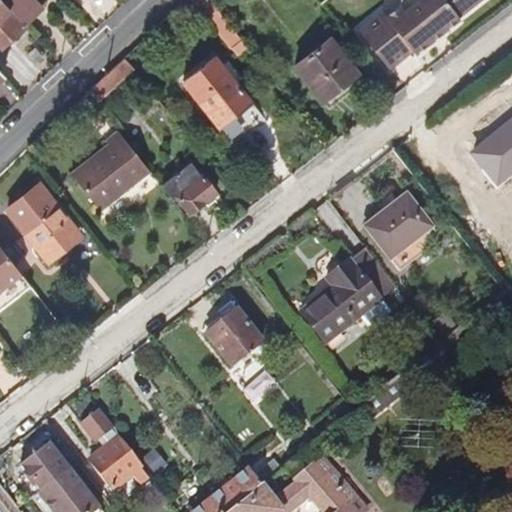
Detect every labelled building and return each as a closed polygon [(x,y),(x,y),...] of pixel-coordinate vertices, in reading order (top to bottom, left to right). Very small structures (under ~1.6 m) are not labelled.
[(0,0),(0,50),(23,28),(9,14),(12,12),(0,0)] [(31,0),(0,0),(26,25),(41,10),(31,0)] [(358,30),(389,69),(412,51),(416,55),(461,19),(459,18),(481,0),(400,0),(400,6),(387,16),(383,11),(358,30)] [(293,68),(323,102),(357,73),(327,38),(293,68)] [(216,54),(183,79),(232,142),(258,122),(248,109),(255,103),(235,78),(224,64),(216,54)] [(125,57),(88,91),(96,101),(133,67),(125,57)] [(231,58),(224,64),(235,78),(242,73),(231,58)] [(511,120),(472,153),(497,183),(511,170),(511,120)] [(150,171),(119,131),(106,141),(109,145),(70,174),(99,211),(150,171)] [(191,163),(162,186),(173,201),(176,198),(190,214),(193,211),(194,213),(203,205),(202,204),(204,202),(208,207),(216,201),(213,197),(216,194),(203,175),(202,176),(191,163)] [(77,233),(39,185),(7,210),(48,263),(63,251),(60,247),(77,233)] [(407,196),(368,228),(393,260),(433,228),(407,196)] [(0,291),(22,275),(0,246),(0,291)] [(395,287),(372,257),(356,269),(349,260),(325,279),(331,286),(298,313),(323,345),(395,287)] [(439,344),(430,351),(440,364),(462,347),(461,346),(497,315),(491,302),(439,344)] [(237,310),(206,334),(230,366),(262,342),(237,310)] [(69,338),(61,344),(66,351),(73,345),(69,338)] [(430,351),(362,405),(372,418),(440,364),(430,351)] [(324,423),(330,430),(353,412),(347,405),(324,423)] [(114,429),(99,409),(81,423),(95,443),(98,441),(104,449),(89,461),(113,490),(132,475),(140,485),(149,478),(141,467),(142,467),(113,429),(114,429)] [(48,443),(19,466),(39,492),(37,494),(51,511),(96,511),(100,509),(48,443)] [(226,511),(280,511),(281,511),(287,511),(306,496),(320,511),(363,511),(367,509),(322,457),(294,480),(297,483),(274,502),(261,484),(226,511)] [(255,476),(261,484),(281,469),(274,461),(255,476)] [(84,465),(81,467),(99,491),(102,488),(84,465)] [(249,469),(194,511),(226,511),(261,484),(255,476),(249,469)]
